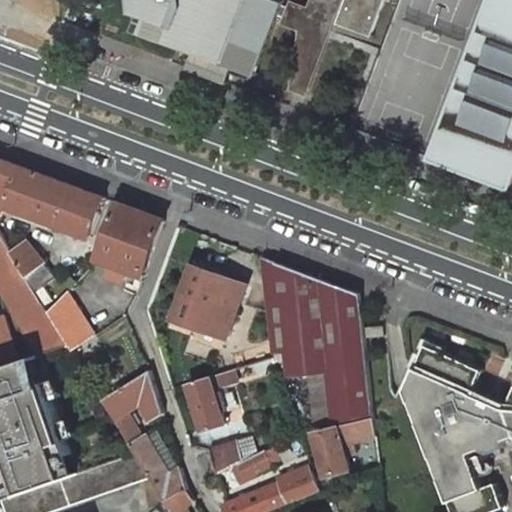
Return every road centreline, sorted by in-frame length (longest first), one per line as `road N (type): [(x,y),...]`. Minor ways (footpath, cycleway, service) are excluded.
road 1 (tertiary): [(511,245),(0,52)]
road 2 (tertiary): [(192,170),(511,292)]
road 3 (residential): [(192,170),(149,307),(196,465)]
road 4 (tertiary): [(0,99),(192,170)]
